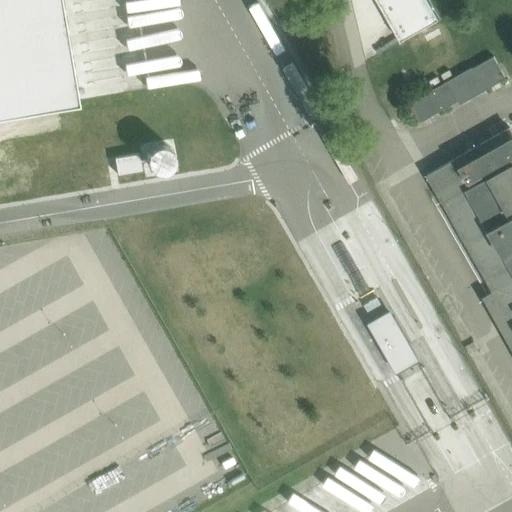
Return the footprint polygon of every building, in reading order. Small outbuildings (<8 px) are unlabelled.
[(0,0),(0,114),(78,101),(60,0),(0,0)] [(438,20),(426,0),(376,0),(400,41),(438,20)] [(493,55),(472,67),(485,90),(507,79),(501,68),(493,55)] [(421,96),(419,98),(430,117),(457,101),(459,104),(472,98),(458,75),(439,86),(421,96)] [(511,131),(509,127),(456,158),(427,175),(493,292),(497,290),(511,316),(511,131)] [(145,176),(178,171),(173,138),(138,143),(140,150),(114,154),(117,172),(144,168),(145,176)] [(215,266),(254,262),(252,242),(213,246),(215,266)] [(155,257),(157,281),(181,280),(181,271),(178,272),(177,255),(168,255),(168,256),(155,257)] [(108,511),(97,446),(89,442),(71,343),(42,325),(39,307),(34,316),(21,308),(27,298),(5,302),(3,291),(13,289),(0,281),(0,511),(108,511)] [(393,313),(370,326),(399,376),(401,375),(419,364),(422,363),(393,313)]
